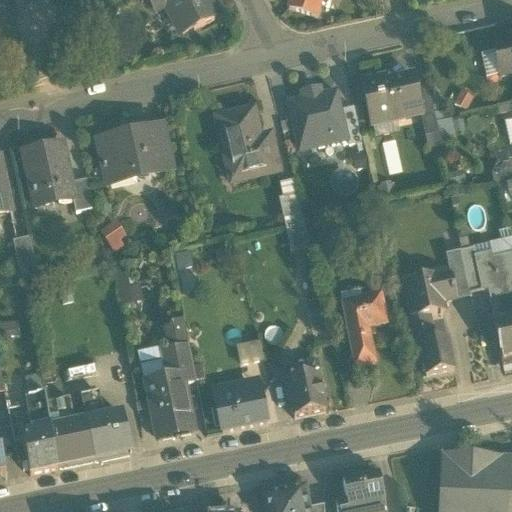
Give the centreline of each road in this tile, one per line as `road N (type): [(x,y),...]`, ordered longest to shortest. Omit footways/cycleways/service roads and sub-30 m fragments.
road 1 (secondary): [(511,409),(20,511)]
road 2 (residential): [(284,53),(0,117)]
road 3 (residential): [(511,2),(284,53)]
